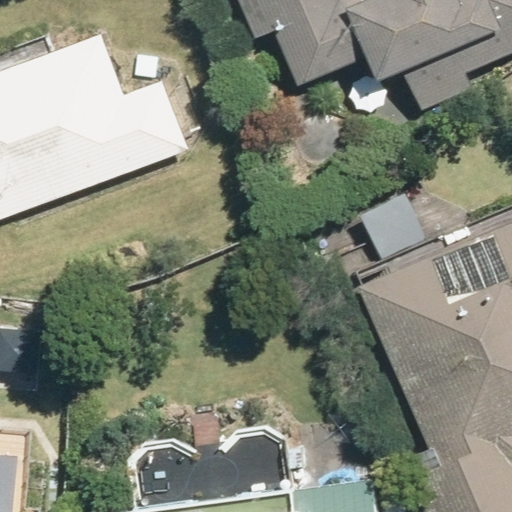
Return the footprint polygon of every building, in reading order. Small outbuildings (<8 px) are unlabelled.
[(511,0),(248,0),(263,33),(282,25),(305,77),(377,47),(386,71),(410,61),(430,106),(479,86),(472,68),(511,51),(511,0)] [(105,26),(0,65),(0,215),(194,144),(169,76),(129,90),(105,26)] [(237,194),(223,200),(231,214),(244,207),(237,194)] [(411,455),(435,511),(511,511),(511,215),(368,276),(438,443),(411,455)] [(0,511),(18,511),(24,447),(0,445),(0,511)] [(384,511),(379,475),(300,485),(298,482),(100,511),(384,511)]
